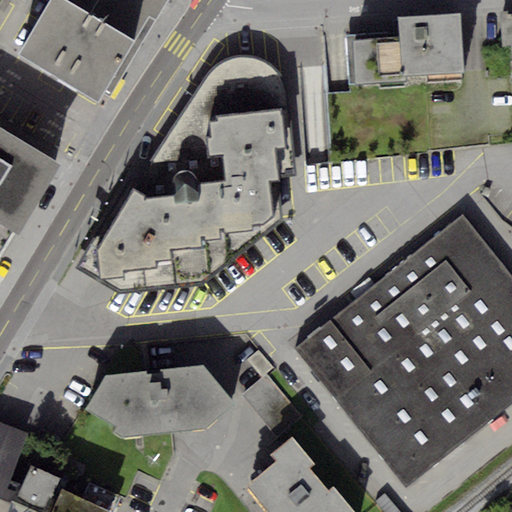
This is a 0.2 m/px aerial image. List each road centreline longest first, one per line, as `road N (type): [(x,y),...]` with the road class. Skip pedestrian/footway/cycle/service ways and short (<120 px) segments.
road 1 (residential): [(7,326),(117,332),(225,318),(362,207),(511,169)]
road 2 (secondary): [(7,326),(213,0)]
road 3 (residential): [(236,0),(292,7),(415,0)]
